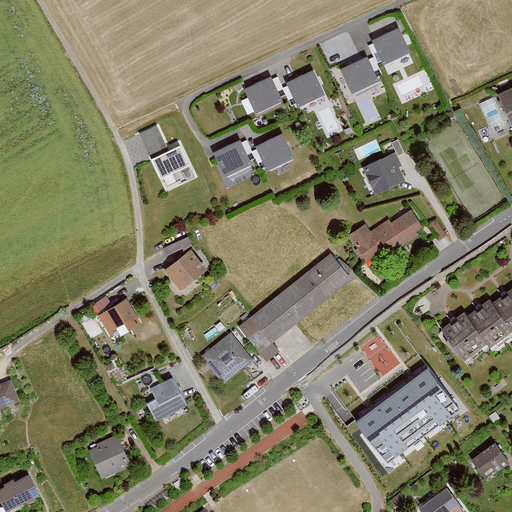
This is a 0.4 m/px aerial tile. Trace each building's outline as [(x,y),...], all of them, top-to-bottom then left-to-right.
[(398,33),(376,43),(381,54),(374,57),(377,64),(384,61),(386,66),(409,55),(398,33)] [(366,61),(344,71),(355,94),(377,83),(375,78),(382,75),(380,69),(372,73),(366,61)] [(312,74),(289,85),(294,95),(288,98),(291,105),(298,102),(300,107),(323,96),(312,74)] [(270,79),(248,90),(258,113),(281,102),(279,98),(286,94),(283,88),(276,91),(270,79)] [(511,89),(502,94),(511,116),(511,89)] [(159,132),(156,126),(140,134),(143,140),(159,132)] [(281,136),(259,147),(264,158),(257,162),(260,168),(267,164),(269,169),(292,158),(281,136)] [(398,139),(391,142),(398,156),(404,153),(398,139)] [(239,143),(216,154),(227,177),(250,165),(248,161),(255,157),(251,150),(244,153),(239,143)] [(179,144),(151,158),(161,178),(175,171),(181,182),(195,176),(179,144)] [(395,155),(366,168),(372,181),(376,182),(379,189),(401,179),(395,166),(399,164),(395,155)] [(422,224),(412,210),(392,224),(389,221),(372,232),(366,224),(352,233),(368,256),(386,244),(391,250),(418,232),(415,229),(422,224)] [(445,234),(438,223),(431,227),(438,238),(445,234)] [(181,240),(165,247),(168,254),(184,246),(181,240)] [(190,251),(168,268),(182,286),(204,269),(190,251)] [(336,259),(331,252),(253,315),(273,339),(350,276),(346,272),(352,267),(339,257),(336,259)] [(492,349),(511,334),(511,289),(507,293),(506,291),(504,291),(503,292),(502,293),(501,295),(503,297),(498,300),(501,304),(497,307),(494,303),(490,307),(486,303),(482,306),(480,304),(478,304),(477,305),(476,306),(476,307),(477,310),(472,313),(475,317),(472,320),(469,316),(464,320),(461,315),(457,319),(455,317),(453,317),(452,318),(451,319),(450,321),(451,323),(443,330),(451,340),(448,342),(455,352),(460,354),(467,362),(489,345),(492,349)] [(110,294),(93,299),(96,310),(113,305),(110,294)] [(100,315),(106,324),(112,320),(115,326),(125,320),(129,327),(140,321),(126,299),(100,315)] [(280,347),(273,339),(253,315),(241,326),(267,358),(280,347)] [(249,357),(231,335),(207,354),(225,377),(249,357)] [(427,364),(355,419),(388,462),(459,407),(427,364)] [(136,381),(147,402),(156,397),(151,389),(164,382),(158,372),(136,381)] [(186,401),(173,377),(164,382),(151,389),(156,397),(147,402),(155,417),(186,401)] [(0,406),(17,400),(10,382),(0,385),(0,406)] [(99,445),(100,447),(92,451),(101,472),(112,467),(119,470),(130,465),(117,437),(99,445)] [(479,464),(477,466),(483,474),(493,467),(495,470),(508,460),(494,442),(474,458),(479,464)] [(0,495),(7,509),(38,493),(29,475),(0,489),(0,495)] [(463,511),(464,511),(446,487),(419,508),(422,511),(463,511)]
